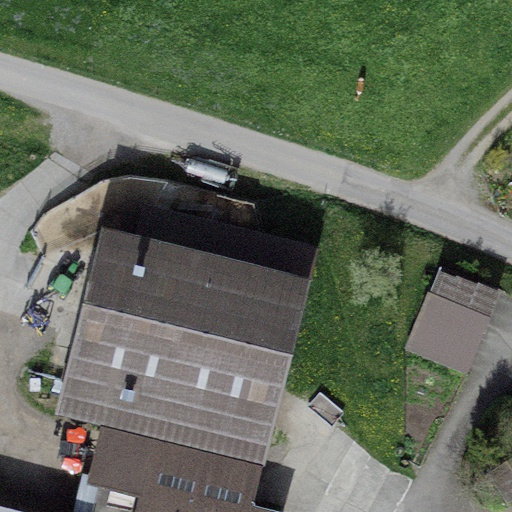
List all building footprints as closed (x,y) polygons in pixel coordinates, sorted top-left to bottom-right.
[(243,508),(308,247),(148,207),(135,260),(104,252),(72,384),(118,395),(101,475),(147,486),(147,485),(243,508)] [(418,321),(476,344),(498,291),(441,272),(418,321)] [(418,321),(408,347),(466,371),(476,344),(418,321)] [(511,458),(490,473),(507,498),(511,494),(511,458)] [(257,511),(243,508),(147,485),(147,486),(101,475),(91,511),(257,511)]
